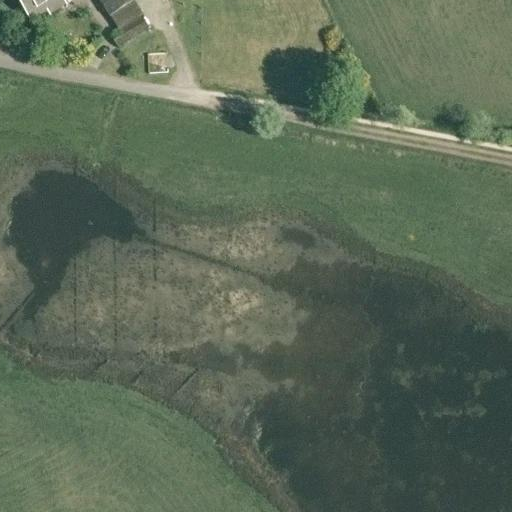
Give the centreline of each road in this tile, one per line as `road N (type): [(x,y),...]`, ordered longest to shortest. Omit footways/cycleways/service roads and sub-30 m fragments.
road 1 (track): [(511,157),(185,95)]
road 2 (unclassified): [(185,95),(0,59)]
